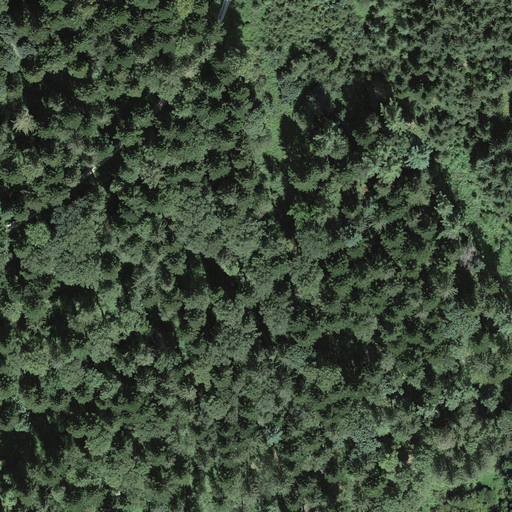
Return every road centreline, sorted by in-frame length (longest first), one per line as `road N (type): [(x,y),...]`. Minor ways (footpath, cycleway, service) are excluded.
road 1 (track): [(511,363),(455,356),(355,323),(317,331),(297,359),(280,412),(255,434),(72,511)]
road 2 (track): [(226,0),(186,74),(89,170),(0,232)]
road 3 (track): [(186,74),(128,88),(88,85),(37,69),(0,42)]
